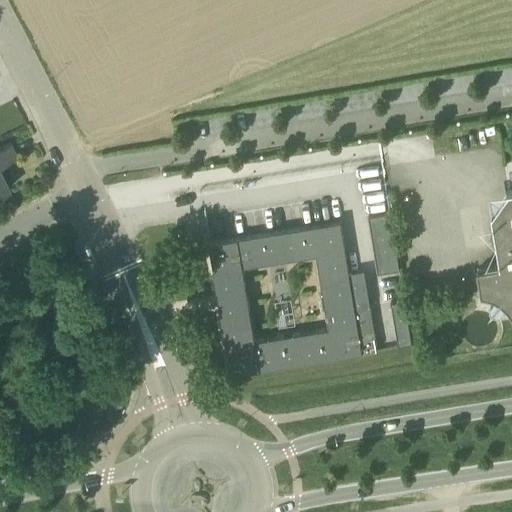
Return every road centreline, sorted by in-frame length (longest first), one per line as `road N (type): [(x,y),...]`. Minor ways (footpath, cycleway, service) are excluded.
road 1 (tertiary): [(511,406),(315,439),(249,459)]
road 2 (residential): [(184,437),(152,340),(88,199)]
road 3 (tertiary): [(260,511),(511,472)]
road 4 (residential): [(88,199),(0,28)]
road 5 (tertiary): [(143,473),(0,503)]
